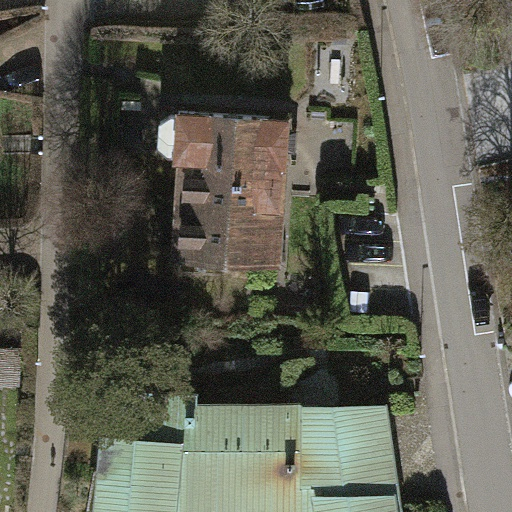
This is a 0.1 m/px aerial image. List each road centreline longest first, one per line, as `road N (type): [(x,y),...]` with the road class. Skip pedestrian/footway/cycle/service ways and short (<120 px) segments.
road 1 (residential): [(415,0),(503,511)]
road 2 (residential): [(69,0),(75,257),(41,511)]
